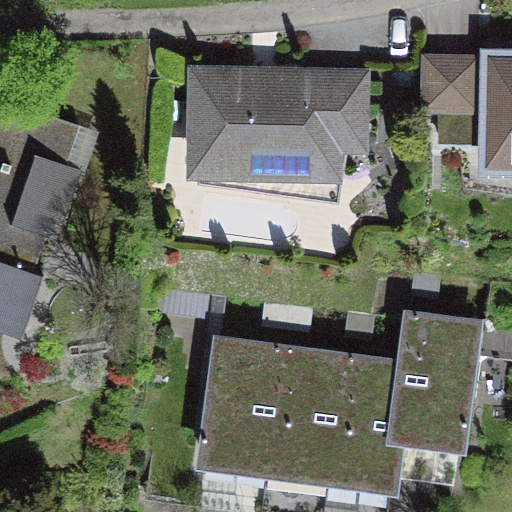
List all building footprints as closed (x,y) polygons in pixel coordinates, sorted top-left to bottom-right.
[(478,113),(479,57),(423,56),(422,111),(478,113)] [(511,57),(488,57),(486,168),(511,168),(511,57)] [(235,78),(196,78),(195,168),(305,170),(306,140),(359,141),(360,81),(260,79),(261,71),(254,70),(248,69),(242,69),(236,71),(235,78)] [(79,125),(0,98),(0,330),(22,338),(43,275),(30,271),(42,236),(55,240),(79,169),(66,165),(79,125)] [(438,273),(417,270),(414,292),(435,295),(438,273)] [(208,293),(160,287),(157,309),(205,315),(208,293)] [(264,323),(285,326),(288,304),(267,301),(264,323)] [(310,307),(288,304),(285,326),(307,328),(310,307)] [(372,315),(349,312),(347,334),(369,336),(372,315)] [(405,367),(396,437),(459,445),(474,326),(411,318),(405,367)] [(511,331),(484,328),(480,357),(511,360),(511,331)] [(267,470),(282,351),(220,343),(204,462),(267,470)] [(282,351),(267,470),(328,478),(344,359),(282,351)] [(389,486),(396,437),(405,367),(344,359),(328,478),(389,486)]
